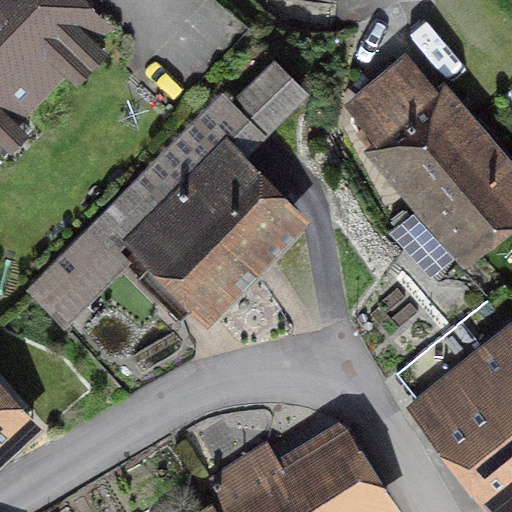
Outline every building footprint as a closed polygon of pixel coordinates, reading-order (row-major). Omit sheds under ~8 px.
[(0,0),(0,127),(97,33),(63,0),(0,0)] [(277,69),(241,101),(262,124),(298,93),(277,69)] [(511,224),(511,194),(403,69),(355,111),(478,253),(511,224)] [(292,202),(230,143),(125,251),(187,311),(292,202)] [(450,265),(425,234),(404,251),(429,282),(450,265)] [(511,511),(511,328),(403,416),(489,511),(511,511)] [(0,479),(59,425),(0,365),(0,479)] [(212,484),(229,511),(369,511),(374,509),(339,451),(262,496),(243,465),(212,484)]
